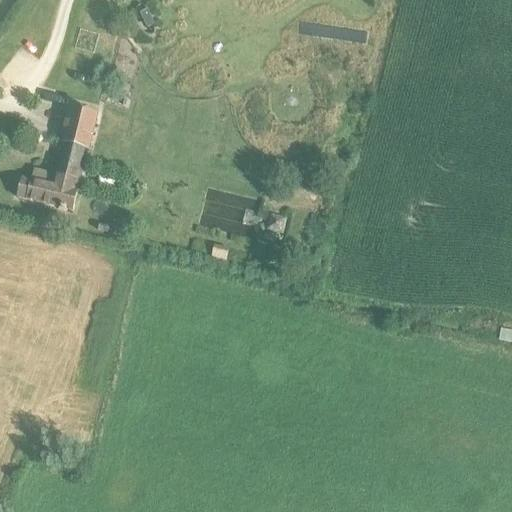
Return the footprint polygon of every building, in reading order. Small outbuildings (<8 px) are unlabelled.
[(30,60),(34,50),(14,43),(10,52),(30,60)] [(22,179),(17,200),(74,214),(78,195),(78,193),(74,193),(76,186),(80,186),(83,172),(81,172),(84,157),(86,149),(89,150),(97,114),(68,108),(60,143),(62,143),(60,152),(52,186),(46,184),(48,174),(34,170),(31,182),(22,179)] [(271,216),(268,232),(283,235),(287,220),(271,216)] [(215,247),(211,260),(226,263),(229,251),(215,247)] [(495,328),(510,330),(511,317),(496,315),(495,328)] [(511,331),(501,330),(499,340),(511,342),(511,331)]
